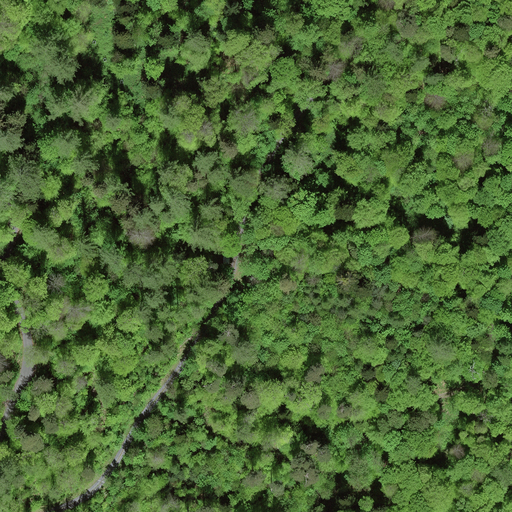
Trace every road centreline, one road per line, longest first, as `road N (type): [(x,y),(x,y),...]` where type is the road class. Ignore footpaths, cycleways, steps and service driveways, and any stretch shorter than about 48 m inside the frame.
road 1 (track): [(403,0),(290,129),(259,185),(233,282),(203,330)]
road 2 (track): [(511,274),(476,379),(453,394),(387,412),(363,435),(324,511)]
road 3 (unclassified): [(0,436),(30,348),(4,272),(13,201),(0,177)]
road 4 (track): [(203,330),(113,467),(52,511)]
